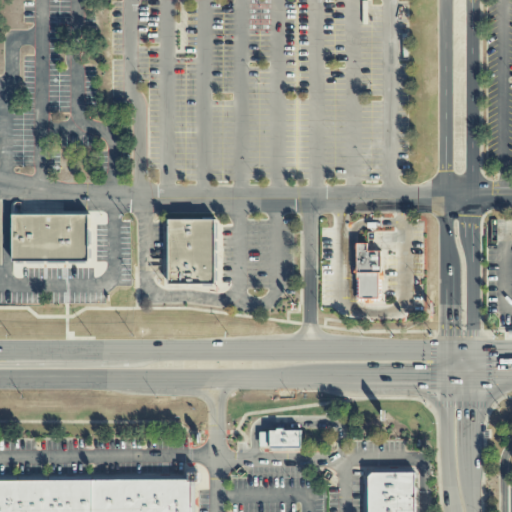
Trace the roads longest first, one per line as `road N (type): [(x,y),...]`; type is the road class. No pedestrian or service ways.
road 1 (primary): [(449,351),(0,352)]
road 2 (primary): [(157,352),(128,363),(0,363)]
road 3 (primary): [(0,381),(146,381)]
road 4 (primary): [(216,381),(357,381)]
road 5 (tertiary): [(449,381),(451,511)]
